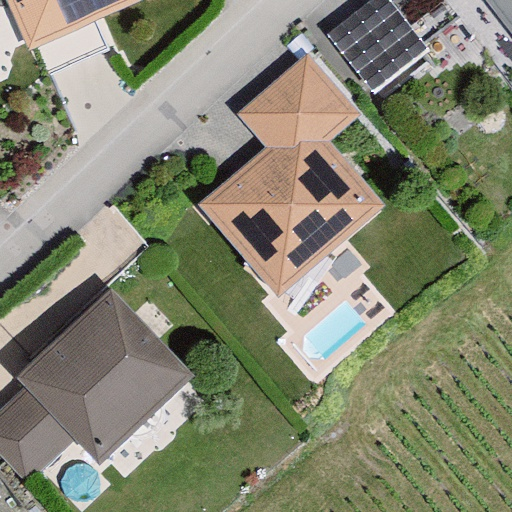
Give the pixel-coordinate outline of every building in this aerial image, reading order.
[(0,0),(22,50),(142,0),(0,0)] [(368,0),(327,29),(374,96),(433,55),(394,0),(368,0)] [(511,0),(447,0),(511,81),(511,0)] [(372,213),(314,146),(345,119),(297,65),(234,119),(265,154),(194,215),(270,302),(372,213)] [(179,386),(102,298),(7,381),(24,399),(64,446),(84,469),(179,386)] [(0,419),(0,450),(25,480),(64,446),(24,399),(0,419)]
